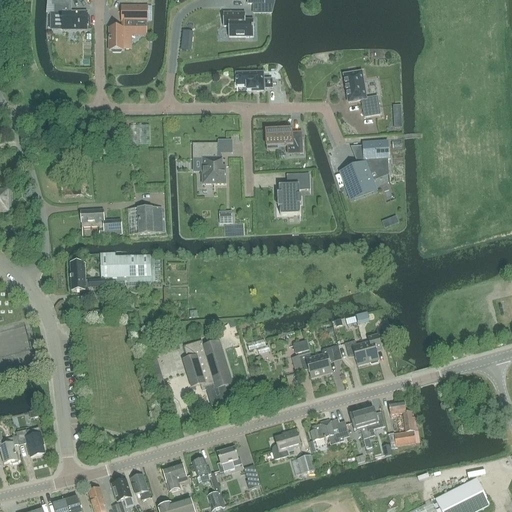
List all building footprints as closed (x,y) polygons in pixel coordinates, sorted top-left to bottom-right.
[(68,6),(54,6),(54,14),(62,14),(62,31),(86,31),(86,27),(88,27),(88,17),(86,17),(86,13),(68,13),(68,6)] [(127,29),(109,29),(109,51),(111,51),(112,54),(121,54),(122,51),(124,51),(124,50),(130,51),(130,30),(146,30),(146,36),(146,22),(147,22),(147,7),(122,7),(122,22),(127,22),(127,29)] [(245,14),(223,14),(223,28),(228,28),(228,38),(253,38),(253,21),(245,21),(245,14)] [(344,76),(343,76),(344,77),(345,86),(345,88),(346,88),(346,92),(346,93),(347,93),(348,103),(348,104),(349,104),(349,103),(361,101),(364,118),(368,118),(380,116),(377,98),(366,100),(361,73),(345,76),(344,76)] [(263,74),(236,75),(236,86),(246,86),(247,91),(252,91),(252,92),(263,92),(263,88),(272,88),(272,80),(263,80),(263,74)] [(130,145),(150,145),(149,126),(130,127),(130,145)] [(279,132),(266,133),(266,141),(267,151),(278,150),(278,147),(287,147),(287,153),(292,153),(293,156),(303,155),(302,135),(292,136),(292,134),(292,130),(281,130),(282,131),(282,132),(279,132)] [(387,144),(363,145),(364,161),(365,161),(365,166),(365,165),(342,174),(351,198),(374,190),(368,174),(371,172),(388,171),(387,159),(388,159),(387,144)] [(218,145),(193,145),(193,160),(202,160),(202,185),(225,185),(225,168),(222,168),(222,159),(218,159),(218,145)] [(279,195),(277,195),(278,199),(278,205),(278,209),(280,209),(280,217),(300,216),(299,205),(301,205),(301,197),(299,197),(299,191),(299,190),(310,189),(309,175),(287,176),(287,187),(279,187),(279,195)] [(0,190),(0,213),(10,213),(9,190),(0,190)] [(129,236),(163,234),(161,208),(128,210),(129,236)] [(82,229),(98,228),(99,237),(121,236),(121,222),(104,223),(103,211),(81,213),(82,229)] [(115,254),(100,255),(101,280),(105,279),(105,289),(125,288),(124,279),(127,279),(127,288),(149,287),(151,283),(160,282),(159,256),(150,257),(115,257),(115,254)] [(84,264),(70,265),(71,292),(89,292),(89,290),(105,289),(105,281),(89,282),(85,282),(84,264)] [(366,317),(356,319),(357,325),(367,322),(366,317)] [(363,345),(368,365),(369,364),(371,367),(378,365),(378,362),(379,362),(375,350),(381,349),(378,336),(368,339),(369,344),(363,345)] [(211,408),(229,403),(225,388),(232,385),(219,342),(203,347),(202,343),(184,348),(187,359),(182,361),(191,388),(204,384),(211,408)] [(311,380),(321,377),(316,358),(311,359),(306,342),(293,346),(296,358),(292,360),(295,372),(308,369),(311,380)] [(357,367),(368,365),(363,345),(356,347),(355,342),(345,345),(348,358),(354,356),(357,367)] [(316,358),(321,377),(332,374),(329,363),(335,361),(331,349),(325,351),(327,355),(316,358)] [(156,356),(147,359),(150,367),(158,364),(156,356)] [(163,381),(155,383),(159,396),(167,393),(163,381)] [(415,419),(412,419),(411,413),(406,414),(404,403),(388,405),(390,416),(403,414),(406,434),(394,436),(396,448),(420,444),(418,429),(417,429),(415,419)] [(374,409),(362,413),(369,439),(375,438),(374,433),(380,431),(385,430),(382,418),(376,419),(374,409)] [(372,449),(369,439),(362,413),(350,416),(354,432),(360,430),(363,441),(366,450),(372,449)] [(343,440),(349,439),(345,423),(339,425),(338,421),(312,428),(313,432),(310,433),(313,443),(328,439),(330,447),(344,443),(343,440)] [(16,438),(19,446),(27,444),(30,458),(44,455),(41,443),(42,443),(40,435),(28,438),(26,431),(15,434),(16,438)] [(275,439),(277,447),(275,447),(273,449),(272,451),(272,453),(274,461),(288,457),(286,452),(300,448),(296,432),(287,434),(288,436),(275,439)] [(14,448),(19,446),(16,438),(11,439),(12,445),(6,447),(4,440),(2,441),(0,434),(0,451),(4,465),(10,464),(12,465),(18,464),(19,462),(18,457),(16,456),(14,448)] [(217,454),(220,464),(217,465),(220,475),(224,474),(222,466),(232,463),(234,468),(242,466),(240,460),(237,461),(234,449),(217,454)] [(311,457),(297,461),(291,463),(295,477),(301,475),(302,476),(315,473),(311,457)] [(205,460),(192,464),(197,480),(202,478),(204,483),(209,481),(210,481),(215,495),(208,497),(212,511),(214,511),(225,508),(214,475),(211,475),(209,468),(207,469),(205,460)] [(178,484),(186,482),(181,464),(162,470),(169,495),(180,491),(178,484)] [(249,491),(260,488),(254,467),(243,470),(248,483),(246,483),(249,491)] [(143,477),(130,481),(136,497),(140,496),(142,502),(150,500),(148,493),(143,477)] [(440,511),(479,511),(490,507),(476,480),(435,501),(440,511)] [(118,483),(111,485),(117,503),(124,501),(127,509),(133,507),(134,507),(126,482),(119,484),(118,483)] [(88,493),(93,511),(104,511),(103,508),(105,507),(100,490),(88,493)] [(65,502),(67,511),(81,511),(77,499),(76,499),(75,498),(71,499),(71,501),(65,502)] [(193,511),(190,499),(157,509),(158,511),(193,511)] [(67,511),(65,502),(59,504),(58,503),(55,504),(54,506),(53,506),(54,511),(67,511)] [(436,511),(432,503),(413,511),(436,511)]
